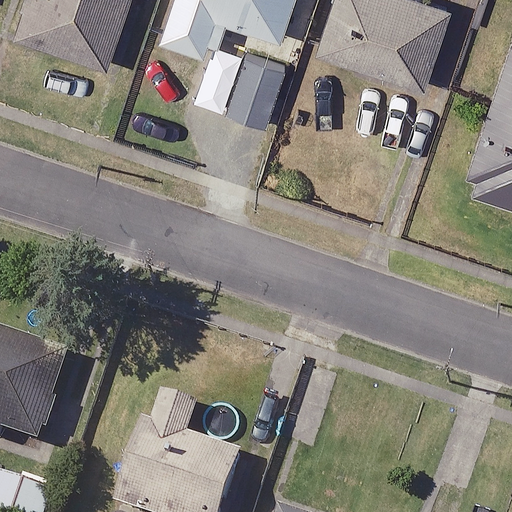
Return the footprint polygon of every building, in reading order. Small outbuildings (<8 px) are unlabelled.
[(127,0),(4,0),(0,14),(0,23),(107,60),(127,0)] [(170,0),(160,32),(209,48),(213,36),(219,38),(227,14),(280,31),(289,0),(170,0)] [(425,80),(449,6),(473,14),(477,0),(328,0),(314,43),(425,80)] [(511,32),(466,184),(511,198),(511,32)] [(284,62),(244,49),(226,106),(267,118),(284,62)] [(0,437),(3,427),(42,438),(64,366),(0,346),(0,437)] [(196,402),(162,391),(153,421),(140,416),(113,501),(146,511),(218,511),(238,449),(186,432),(196,402)] [(46,511),(54,489),(0,470),(0,511),(46,511)]
